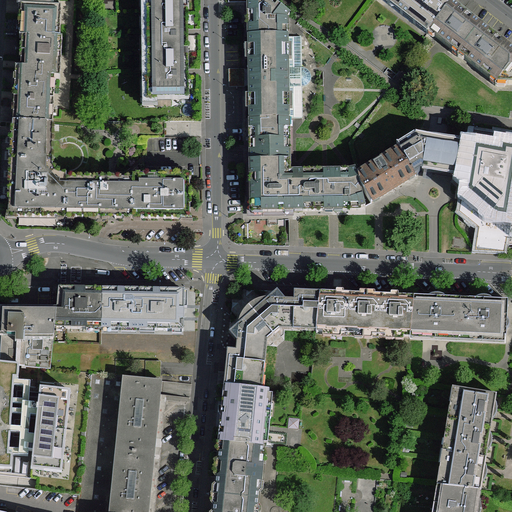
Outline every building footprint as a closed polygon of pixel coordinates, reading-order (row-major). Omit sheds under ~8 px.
[(19,0),(19,7),(22,7),(60,9),(60,0),(19,0)] [(157,105),(157,100),(149,100),(148,52),(147,12),(147,0),(141,0),(142,106),(157,105)] [(187,0),(147,0),(147,12),(188,12),(187,0)] [(291,15),(270,0),(250,0),(249,2),(249,37),(289,36),(288,18),(291,15)] [(382,0),(402,15),(413,0),(382,0)] [(428,34),(452,3),(454,0),(453,0),(413,0),(402,15),(428,34)] [(435,37),(459,56),(482,25),(452,3),(428,34),(433,38),(435,37)] [(62,9),(60,9),(22,7),(20,38),(23,38),(60,40),(62,9)] [(188,12),(147,12),(148,52),(188,52),(188,12)] [(511,48),(482,25),(459,56),(491,79),(491,83),(497,88),(505,88),(508,85),(511,85),(511,48)] [(292,36),(289,36),(249,37),(250,120),(290,119),(293,119),(292,37),(292,36)] [(301,37),(292,37),(293,119),(303,119),(302,88),(307,86),(310,83),(312,80),(312,76),(310,72),(307,70),(302,69),(301,37)] [(63,40),(60,40),(23,38),(21,69),(40,70),(39,78),(56,79),(61,79),(63,40)] [(188,52),(148,52),(149,100),(157,100),(189,100),(189,75),(188,52)] [(52,123),(56,79),(39,78),(40,70),(21,69),(16,69),(13,123),(52,123)] [(290,119),(250,120),(251,159),(251,161),(290,161),(291,159),(290,135),(290,119)] [(53,162),(52,123),(13,123),(11,161),(53,162)] [(473,131),(471,143),(498,148),(499,143),(511,144),(511,134),(500,133),(500,135),(473,131)] [(400,150),(417,176),(421,172),(457,178),(463,142),(415,135),(397,145),(400,150)] [(471,143),(463,142),(457,178),(464,185),(461,203),(460,213),(480,228),(476,251),(505,252),(508,239),(511,239),(511,144),(499,143),(498,148),(471,143)] [(358,175),(361,188),(372,204),(417,176),(400,150),(358,175)] [(53,168),(53,162),(11,161),(8,218),(66,218),(66,215),(67,179),(67,175),(60,176),(53,168)] [(290,172),(290,161),(251,161),(251,213),(295,213),(294,172),(290,172)] [(350,172),(334,172),(334,212),(360,212),(361,210),(360,209),(366,207),(361,188),(358,175),(356,170),(350,172)] [(334,172),(294,172),(295,213),(334,212),(334,172)] [(133,176),(133,180),(133,216),(141,216),(141,219),(182,219),(182,216),(190,217),(190,180),(183,179),(183,176),(146,176),(133,176)] [(133,180),(67,179),(66,215),(133,216),(133,180)] [(57,308),(55,329),(102,330),(103,290),(59,289),(57,308)] [(103,290),(102,330),(138,331),(139,290),(103,290)] [(185,292),(139,290),(138,331),(184,331),(184,322),(185,292)] [(317,326),(320,293),(295,292),(294,300),(285,300),(278,291),(269,299),(263,300),(257,302),(249,307),(270,331),(278,325),(317,326)] [(352,308),(352,294),(320,293),(317,326),(317,333),(348,335),(349,308),(352,308)] [(383,309),(383,296),(352,294),(352,308),(349,308),(348,335),(379,336),(381,309),(383,309)] [(411,338),(411,333),(415,297),(383,296),(383,309),(381,309),(379,336),(411,338)] [(459,335),(461,299),(431,298),(415,297),(411,333),(428,334),(459,335)] [(508,301),(461,299),(459,335),(507,337),(508,301)] [(263,338),(270,331),(249,307),(244,312),(240,319),(239,325),(229,333),(237,342),(236,351),(228,350),(224,386),(258,389),(263,338)] [(16,343),(23,343),(23,339),(54,340),(55,329),(57,308),(1,308),(0,321),(0,337),(2,337),(16,339),(16,343)] [(16,339),(2,337),(0,364),(8,365),(24,366),(26,343),(23,343),(16,343),(16,339)] [(24,366),(51,369),(54,340),(23,339),(23,343),(26,343),(24,366)] [(162,369),(162,362),(147,362),(147,376),(162,377),(162,369)] [(0,376),(7,377),(8,365),(0,364),(0,376)] [(0,411),(2,391),(55,395),(50,458),(68,459),(75,372),(51,369),(24,366),(8,365),(7,377),(0,376),(0,411)] [(116,449),(154,453),(162,381),(147,379),(124,377),(116,449)] [(165,389),(183,390),(183,381),(165,380),(165,389)] [(270,390),(258,389),(224,386),(222,409),(223,413),(222,417),(226,421),(228,422),(228,428),(220,427),(219,442),(264,447),(270,390)] [(91,389),(83,388),(82,397),(90,398),(91,389)] [(498,395),(459,389),(454,421),(492,427),(498,395)] [(2,391),(0,411),(0,460),(49,464),(50,458),(55,395),(2,391)] [(492,427),(454,421),(449,452),(487,458),(492,427)] [(263,453),(264,447),(219,442),(213,494),(259,499),(259,492),(264,489),(267,457),(263,453)] [(109,511),(148,511),(154,453),(116,449),(109,511)] [(487,458),(449,452),(444,486),(482,490),(487,458)] [(0,511),(78,511),(80,495),(64,493),(0,485),(0,511)] [(478,511),(482,490),(444,486),(439,511),(478,511)] [(258,505),(259,499),(213,494),(210,511),(261,511),(262,510),(258,505)]
